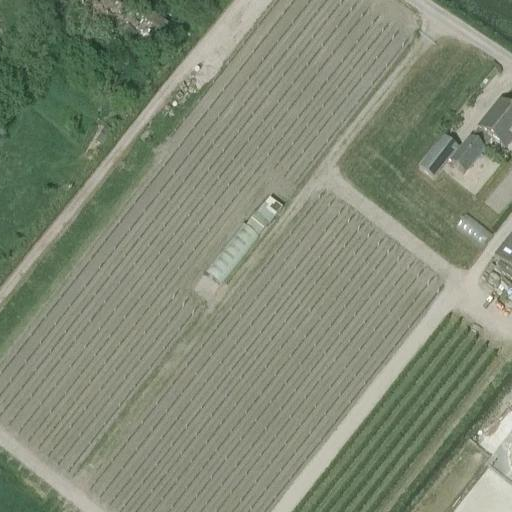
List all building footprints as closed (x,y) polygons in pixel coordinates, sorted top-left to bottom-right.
[(95,0),(74,25),(99,45),(126,13),(110,0),(95,0)] [(149,20),(143,14),(137,9),(125,23),(148,43),(139,54),(155,68),(179,40),(152,17),(149,20)] [(464,176),(489,145),(492,141),(505,152),(511,142),(511,112),(501,103),(479,131),(472,141),(471,140),(451,165),(464,176)] [(434,181),(459,150),(445,138),(420,170),(434,181)] [(258,240),(282,211),(269,200),(245,229),(258,240)] [(467,217),(459,231),(485,246),(493,232),(467,217)] [(241,227),(203,274),(220,288),(258,240),(241,227)] [(511,306),(511,238),(495,260),(511,273),(511,297),(508,303),(511,306)]
